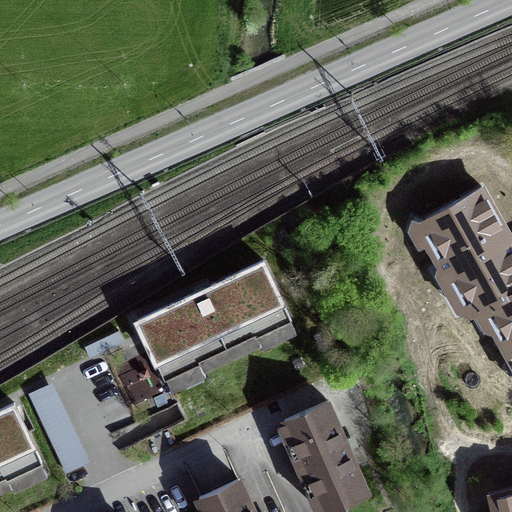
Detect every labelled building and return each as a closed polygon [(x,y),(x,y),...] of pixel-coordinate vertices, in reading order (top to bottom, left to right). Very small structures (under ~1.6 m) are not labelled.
[(126,84),(126,0),(24,0),(25,84),(126,84)] [(511,236),(508,239),(480,188),(424,219),(420,235),(428,249),(432,247),(470,314),(483,307),(511,359),(511,236)] [(166,374),(290,316),(263,259),(212,284),(139,318),(166,374)] [(67,474),(91,463),(53,381),(29,392),(67,474)] [(343,440),(326,401),(283,420),(283,421),(278,423),(317,510),(322,509),(365,490),(348,451),(352,449),(350,444),(348,438),(343,440)] [(0,409),(0,482),(43,462),(14,403),(0,409)] [(252,511),(237,479),(198,498),(204,511),(252,511)] [(511,511),(511,490),(490,496),(494,511),(511,511)]
